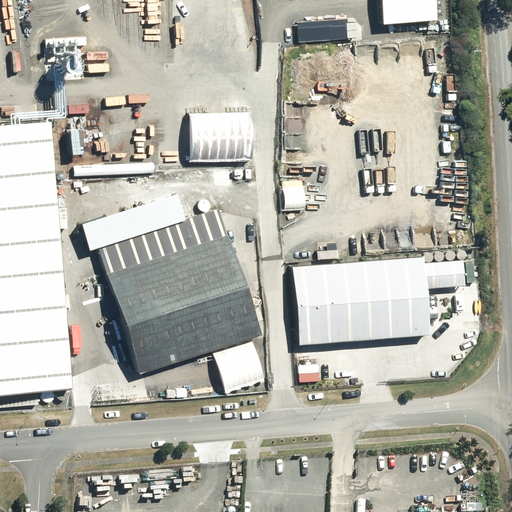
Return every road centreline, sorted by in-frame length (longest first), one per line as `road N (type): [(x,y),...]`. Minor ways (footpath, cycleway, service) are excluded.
road 1 (residential): [(42,445),(511,405)]
road 2 (unknown): [(316,230),(373,208),(407,162),(416,112),(391,84),(353,82),(315,153)]
road 3 (unclassified): [(511,294),(492,0)]
road 4 (unknown): [(261,252),(256,0)]
road 5 (unknown): [(279,425),(261,252)]
